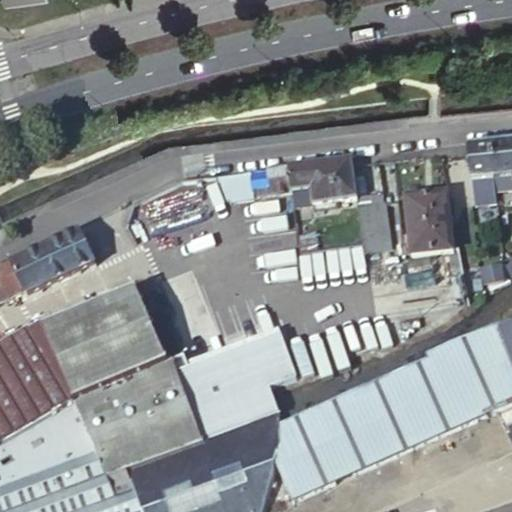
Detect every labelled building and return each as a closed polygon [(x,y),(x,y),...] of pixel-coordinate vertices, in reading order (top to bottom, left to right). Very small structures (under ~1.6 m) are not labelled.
[(511,142),(505,143),(494,145),(497,180),(511,178),(511,142)] [(470,147),(473,182),(497,180),(494,145),(482,146),(470,147)] [(352,167),(356,208),(365,207),(360,166),(352,167)] [(320,212),(356,208),(352,167),(258,179),(259,181),(262,205),(318,198),(320,212)] [(511,178),(497,180),(498,192),(511,191),(511,178)] [(497,180),(473,182),(475,208),(500,206),(498,192),(497,180)] [(262,205),(259,181),(233,185),(236,209),(262,205)] [(449,200),(409,204),(414,264),(457,259),(449,200)] [(367,215),(372,262),(396,259),(390,212),(367,215)] [(91,261),(78,236),(0,274),(0,304),(37,287),(91,261)] [(304,242),(306,261),(324,258),(324,249),(317,247),(317,243),(304,242)] [(95,270),(91,261),(37,287),(0,304),(0,308),(24,297),(28,303),(95,270)] [(485,285),(506,281),(502,265),(481,269),(485,285)] [(484,292),(482,278),(472,279),(473,293),(484,292)] [(132,475),(133,467),(207,444),(176,362),(170,364),(139,293),(69,328),(61,332),(59,329),(67,325),(66,324),(49,332),(40,336),(50,356),(93,452),(97,461),(108,484),(132,475)] [(511,411),(511,330),(505,333),(504,331),(465,347),(431,361),(433,368),(284,429),(283,452),(279,467),(296,509),(489,421),(511,411)] [(50,356),(40,336),(0,357),(0,496),(93,452),(50,356)] [(278,406),(274,396),(272,390),(299,380),(282,336),(190,371),(185,358),(176,362),(207,444),(282,416),(278,406)] [(0,511),(266,511),(279,467),(283,452),(284,429),(283,421),(282,416),(207,444),(133,467),(132,475),(108,484),(97,461),(93,452),(0,496),(0,511)]
